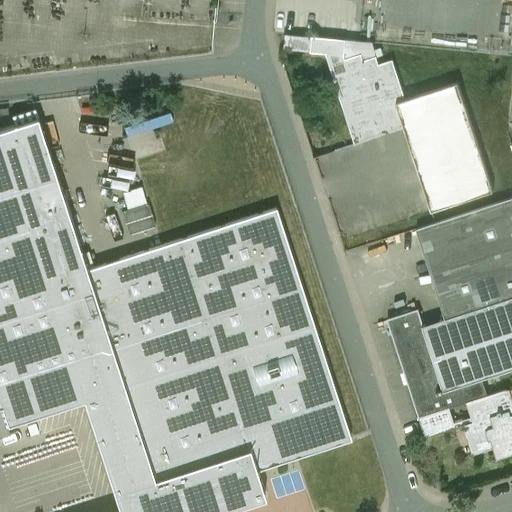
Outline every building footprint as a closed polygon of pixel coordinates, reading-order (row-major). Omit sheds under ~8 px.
[(310,52),(312,37),(285,34),(283,50),(310,52)] [(345,40),(312,37),(310,52),(326,54),(344,55),(345,40)] [(345,40),(344,55),(345,59),(361,54),(363,61),(376,57),(372,43),(345,40)] [(361,54),(345,59),(344,55),(326,54),(354,143),(404,128),(395,103),(405,100),(392,60),(378,65),(376,57),(363,61),(361,54)] [(405,100),(395,103),(404,128),(431,212),(493,192),(457,83),(405,100)] [(36,119),(0,130),(0,406),(6,425),(82,401),(118,511),(226,511),(264,500),(255,471),(351,440),(275,209),(85,270),(36,119)] [(511,197),(416,229),(445,319),(511,297),(511,197)] [(148,204),(121,213),(128,235),(155,226),(148,204)] [(423,326),(422,327),(443,392),(482,380),(511,369),(511,297),(445,319),(423,326)] [(511,407),(506,390),(487,396),(482,380),(443,392),(422,327),(423,326),(418,310),(387,320),(424,434),(454,424),(450,409),(467,404),(473,423),(465,425),(475,455),(493,448),(497,459),(511,454),(511,419),(510,413),(511,411),(511,407)]
